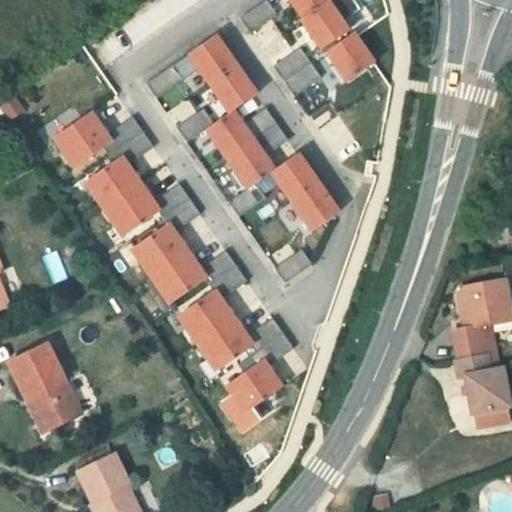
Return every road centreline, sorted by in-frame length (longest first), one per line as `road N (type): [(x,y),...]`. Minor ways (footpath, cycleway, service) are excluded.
road 1 (residential): [(214,8),(121,72),(288,313),(318,291),(353,207)]
road 2 (primary): [(285,511),(347,423),(385,346),(441,180)]
road 3 (residential): [(353,207),(214,8)]
road 4 (primary): [(441,180),(475,80),(511,6)]
road 5 (primary): [(454,0),(441,180)]
